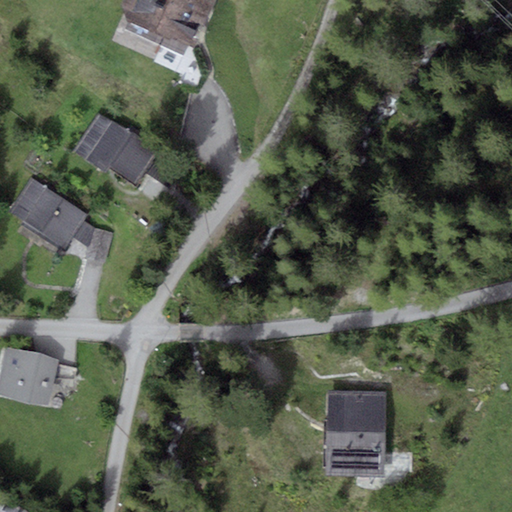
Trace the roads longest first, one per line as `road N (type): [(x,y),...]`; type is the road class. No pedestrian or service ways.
road 1 (track): [(140,332),(276,124),(334,0)]
road 2 (track): [(140,332),(342,319),(511,287)]
road 3 (track): [(105,511),(140,332)]
road 4 (residential): [(0,326),(140,332)]
